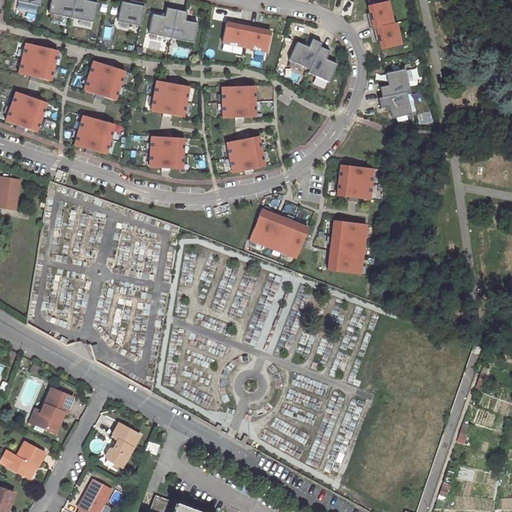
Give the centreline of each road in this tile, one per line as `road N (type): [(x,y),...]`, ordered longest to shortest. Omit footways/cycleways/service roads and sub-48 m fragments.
road 1 (residential): [(0,143),(149,192),(211,196),(281,179),(321,151),(356,98),(358,48),(346,26),(322,14)]
road 2 (residential): [(178,423),(332,511)]
road 3 (residential): [(40,511),(106,383)]
road 4 (residential): [(178,423),(170,462),(186,479),(254,511)]
road 5 (residential): [(0,322),(106,383)]
